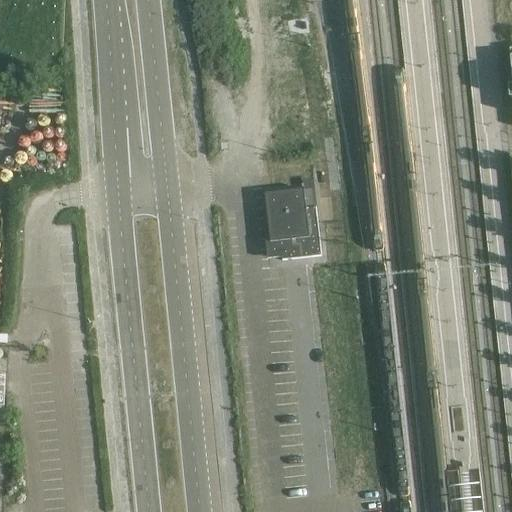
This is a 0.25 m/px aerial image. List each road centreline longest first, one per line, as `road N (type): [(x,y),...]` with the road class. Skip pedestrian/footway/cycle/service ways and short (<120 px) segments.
road 1 (unclassified): [(200,511),(172,185)]
road 2 (unclassified): [(120,191),(151,511)]
road 3 (unclassified): [(120,191),(47,202),(40,216),(41,306),(32,330),(15,344)]
road 4 (unclassified): [(107,0),(120,191)]
road 5 (unclassified): [(172,185),(151,0)]
road 6 (track): [(233,176),(250,149),(245,0)]
